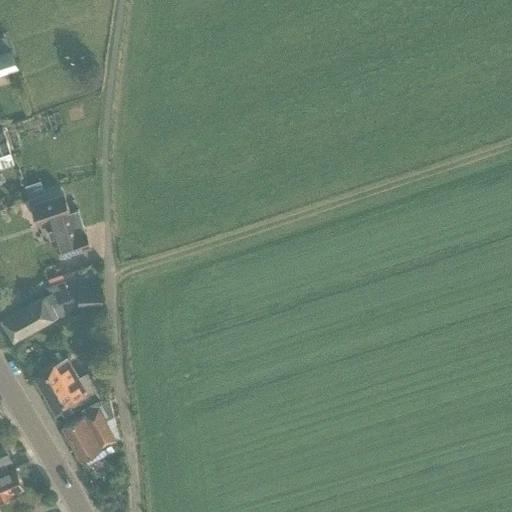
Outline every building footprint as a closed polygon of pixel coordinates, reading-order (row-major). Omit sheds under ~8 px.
[(0,73),(18,68),(12,49),(0,52),(0,73)] [(0,152),(9,150),(2,130),(0,130),(0,152)] [(61,258),(90,248),(86,234),(84,234),(77,212),(69,215),(63,197),(31,208),(37,225),(48,221),(61,258)] [(72,269),(69,259),(55,264),(58,273),(72,269)] [(100,288),(80,289),(79,274),(74,276),(72,271),(47,279),(49,285),(53,292),(40,299),(2,321),(13,341),(53,319),(53,318),(63,313),(57,304),(61,302),(78,297),(79,306),(101,306),(100,288)] [(87,372),(77,378),(66,359),(54,366),(54,365),(33,377),(55,415),(76,403),(76,402),(87,395),(86,394),(97,388),(87,372)] [(79,409),(83,416),(62,427),(79,460),(102,448),(101,446),(114,439),(112,434),(120,429),(109,396),(94,401),(79,409)] [(2,437),(0,438),(0,464),(12,460),(2,437)] [(13,493),(24,488),(15,467),(0,473),(0,498),(1,498),(3,500),(8,498),(9,495),(13,493)]
